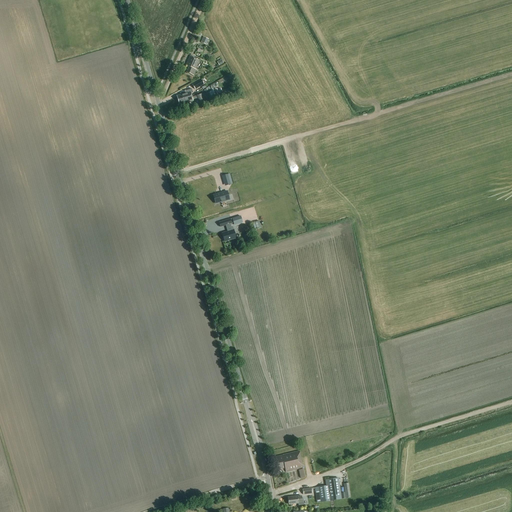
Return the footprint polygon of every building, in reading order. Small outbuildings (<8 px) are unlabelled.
[(189,67),(187,72),(193,74),(195,69),(194,69),(198,60),(189,56),(185,66),(189,67)] [(192,84),(194,89),(203,84),(201,79),(192,84)] [(219,82),(210,85),(212,90),(210,91),(211,96),(223,92),(219,82)] [(176,96),(177,100),(191,95),(190,93),(192,92),(191,89),(184,91),(185,93),(181,94),(181,95),(176,96)] [(196,95),(199,103),(204,102),(202,94),(196,95)] [(191,95),(177,100),(178,104),(183,102),(183,103),(187,102),(193,101),(191,95)] [(227,190),(214,194),(216,203),(222,201),(225,200),(230,199),(227,190)] [(269,233),(299,225),(294,210),(265,218),(269,233)] [(230,219),(232,224),(234,223),(234,225),(242,223),(240,216),(230,219)] [(255,225),(263,222),(261,216),(253,218),(255,225)] [(228,232),(222,234),(224,242),(236,238),(233,230),(233,229),(231,229),(230,224),(231,224),(226,225),(228,232)] [(299,451),(274,457),(277,470),(285,468),(286,472),(303,468),(299,451)] [(326,486),(315,488),(317,503),(351,498),(349,483),(344,484),(345,492),(340,493),(338,478),(325,480),(326,486)] [(297,496),(288,498),(289,505),(298,504),(298,506),(304,505),(303,499),(302,499),(301,496),(297,497),(297,496)]
